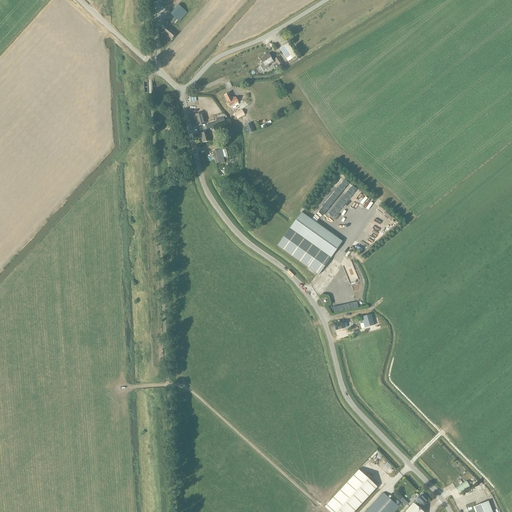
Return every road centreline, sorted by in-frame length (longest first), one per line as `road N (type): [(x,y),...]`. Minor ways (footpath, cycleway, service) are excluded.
road 1 (unclassified): [(449,511),(351,406),(314,304),(209,197),(180,91)]
road 2 (track): [(116,388),(178,384),(191,391),(319,511)]
road 3 (unclassified): [(180,91),(214,58),(322,0)]
